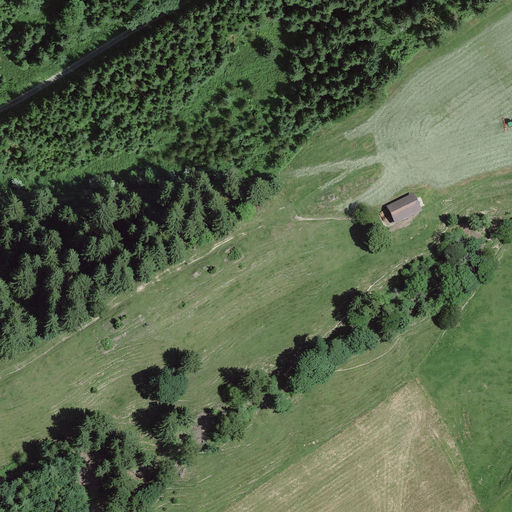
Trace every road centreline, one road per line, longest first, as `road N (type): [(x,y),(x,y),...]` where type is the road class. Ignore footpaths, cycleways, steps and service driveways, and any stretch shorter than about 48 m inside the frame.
road 1 (track): [(0,195),(370,165)]
road 2 (track): [(189,0),(0,111)]
